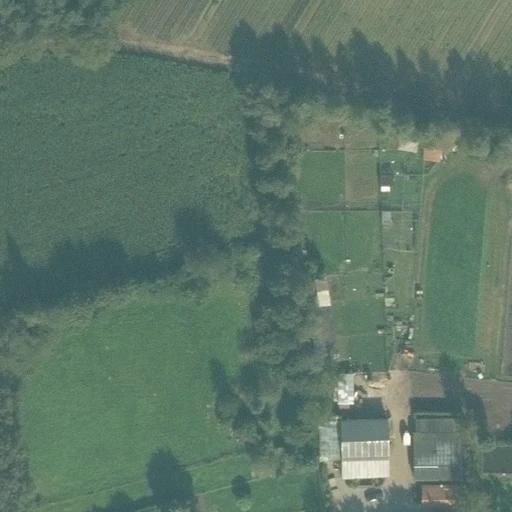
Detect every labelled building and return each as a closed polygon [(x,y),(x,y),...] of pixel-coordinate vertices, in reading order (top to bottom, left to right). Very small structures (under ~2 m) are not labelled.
[(434,136),(431,159),(439,160),(443,137),(434,136)] [(393,174),(381,175),(381,186),(393,185),(393,174)] [(304,246),(297,248),(299,259),(306,258),(304,246)] [(339,420),(341,479),(388,477),(387,419),(339,420)] [(247,430),(237,432),(239,440),(249,438),(247,430)] [(412,434),(413,482),(459,481),(458,434),(412,434)] [(459,506),(458,485),(421,486),(421,508),(459,506)]
